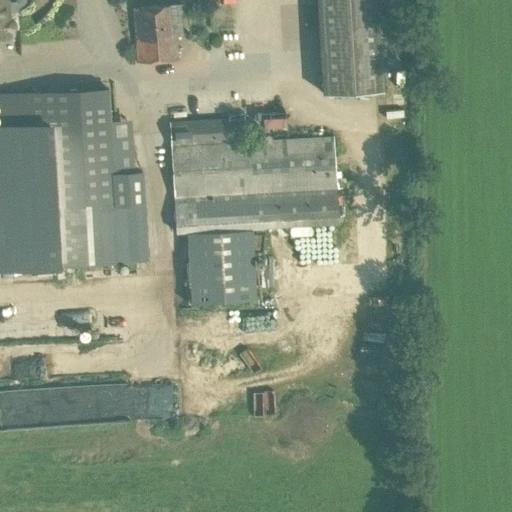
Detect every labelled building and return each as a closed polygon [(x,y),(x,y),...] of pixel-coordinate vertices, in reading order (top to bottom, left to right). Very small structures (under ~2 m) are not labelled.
[(0,0),(0,36),(9,36),(8,32),(12,29),(13,26),(13,23),(11,20),(7,18),(5,0),(0,0)] [(382,0),(321,0),(327,94),(387,91),(382,0)] [(177,2),(131,5),(135,58),(135,59),(176,58),(176,56),(175,56),(173,31),(180,30),(177,2)] [(106,89),(0,94),(0,153),(7,269),(150,260),(147,200),(135,201),(131,135),(118,136),(117,120),(107,120),(106,89)] [(246,118),(173,122),(180,232),(342,223),(336,137),(247,142),(246,118)]
